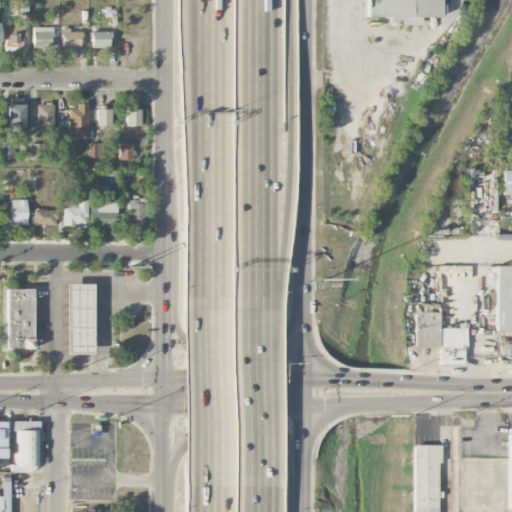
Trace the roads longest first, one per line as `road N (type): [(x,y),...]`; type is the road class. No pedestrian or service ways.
road 1 (secondary): [(304,380),(306,0)]
road 2 (motorway): [(269,310),(286,178),(288,0)]
road 3 (motorway): [(257,310),(258,0)]
road 4 (motorway): [(212,0),(208,309)]
road 5 (secondary): [(467,396),(399,382),(163,377)]
road 6 (secondary): [(303,493),(282,454),(228,445),(184,453),(166,490)]
road 7 (secondary): [(164,316),(194,343),(272,344),(299,318),(305,295)]
road 8 (motorway): [(208,309),(208,476)]
road 9 (residential): [(164,254),(0,253)]
road 10 (secondary): [(163,377),(0,391)]
road 11 (secondary): [(304,407),(467,396)]
road 12 (secondary): [(0,397),(163,406)]
road 13 (residential): [(163,81),(0,81)]
road 14 (secondary): [(163,406),(304,407)]
road 15 (residential): [(57,384),(57,511)]
road 16 (secondary): [(163,0),(164,122)]
